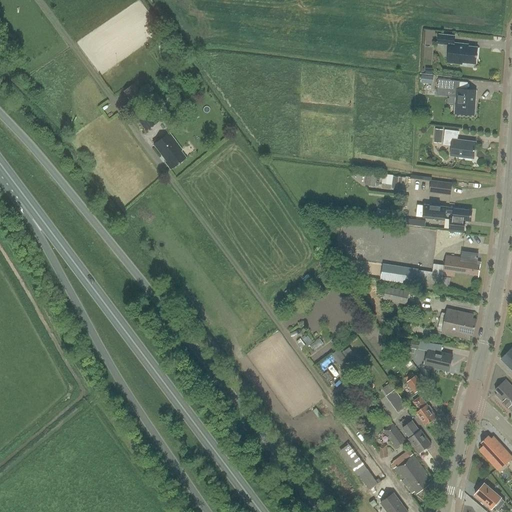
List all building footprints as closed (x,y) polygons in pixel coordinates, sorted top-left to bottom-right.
[(439,35),(438,44),(450,45),(448,63),(462,65),(462,63),(477,64),(478,48),(454,46),(455,37),(439,35)] [(135,83),(124,91),(136,106),(146,98),(135,83)] [(190,87),(195,93),(200,89),(195,84),(190,87)] [(474,116),(476,91),(457,90),(455,115),(474,116)] [(146,131),(161,120),(149,104),(134,115),(146,131)] [(161,118),(168,126),(173,121),(166,113),(161,118)] [(436,130),(434,143),(443,144),(443,146),(452,147),(451,157),(474,159),(476,143),(457,140),(458,132),(436,130)] [(169,134),(153,145),(166,162),(165,163),(170,170),(186,158),(181,151),(182,151),(169,134)] [(392,187),(394,174),(383,173),(381,186),(392,187)] [(367,174),(367,184),(377,184),(377,174),(367,174)] [(450,195),(451,184),(431,182),(430,193),(450,195)] [(472,209),(446,207),(445,213),(454,214),(453,220),(450,219),(449,229),(464,231),(465,220),(471,221),(472,209)] [(405,224),(425,226),(426,220),(406,218),(405,224)] [(411,237),(411,249),(420,250),(420,240),(434,240),(434,229),(408,229),(408,237),(411,237)] [(446,256),(442,276),(455,278),(456,272),(479,276),(480,265),(477,265),(479,255),(462,252),(461,258),(446,256)] [(443,274),(403,268),(402,280),(441,286),(443,274)] [(406,305),(409,294),(386,289),(383,300),(406,305)] [(448,310),(442,334),(468,339),(469,336),(473,337),(477,320),(473,319),(473,315),(448,310)] [(404,340),(403,347),(418,350),(419,343),(404,340)] [(511,349),(501,360),(511,370),(511,349)] [(428,351),(425,367),(449,372),(452,356),(428,351)] [(404,380),(415,394),(425,387),(417,376),(415,377),(412,374),(404,380)] [(339,398),(360,381),(356,376),(335,393),(339,398)] [(495,391),(498,394),(495,396),(510,412),(511,410),(511,387),(506,381),(495,391)] [(360,382),(351,389),(355,395),(365,388),(360,382)] [(398,414),(408,407),(395,390),(385,397),(398,414)] [(437,419),(421,397),(414,402),(419,410),(416,413),(426,426),(437,419)] [(420,431),(419,432),(411,421),(402,429),(408,437),(407,438),(419,455),(431,446),(420,431)] [(397,449),(407,442),(394,424),(384,431),(397,449)] [(511,459),(511,458),(493,438),(491,439),(488,436),(481,443),(484,446),(479,450),(499,472),(511,459)] [(428,481),(431,479),(413,456),(394,470),(412,494),(415,492),(417,494),(430,484),(428,481)] [(370,490),(378,483),(361,461),(352,468),(370,490)] [(506,503),(484,484),(475,495),(492,510),(493,508),(498,511),(506,503)] [(381,504),(387,511),(407,511),(394,494),(381,504)] [(368,503),(371,508),(377,504),(374,500),(368,503)]
